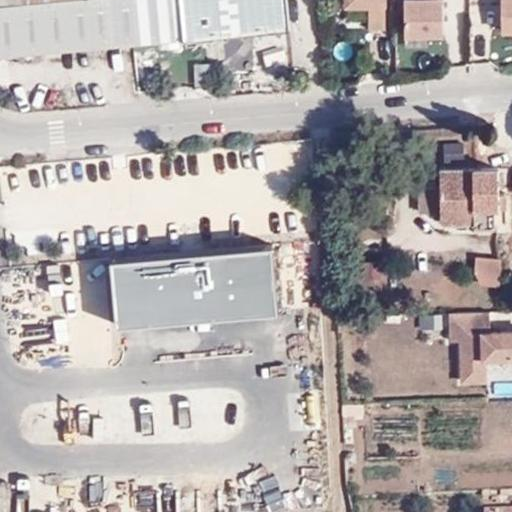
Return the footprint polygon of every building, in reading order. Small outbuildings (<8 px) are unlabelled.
[(160,40),(183,38),(288,28),(285,0),(0,0),(0,55),(132,43),(132,50),(161,48),(160,40)] [(365,28),(382,27),(381,0),(343,0),(343,4),(365,4),(365,28)] [(446,33),(445,0),(407,0),(408,34),(446,33)] [(511,0),(503,0),(504,42),(511,41),(511,0)] [(375,132),(375,113),(346,113),(346,135),(375,132)] [(500,168),(442,169),(442,188),(422,188),(422,212),(443,212),(443,221),(475,221),(475,225),(497,225),(497,208),(507,208),(507,192),(500,192),(500,168)] [(511,235),(501,236),(501,255),(511,255),(511,235)] [(476,252),(476,278),(500,278),(500,252),(476,252)] [(511,331),(490,332),(489,311),(450,312),(451,340),(461,340),(463,381),(485,380),(484,357),(511,356),(511,331)] [(186,393),(124,388),(121,428),(183,432),(186,393)] [(220,482),(220,511),(320,511),(318,438),(270,440),(272,481),(220,482)]
